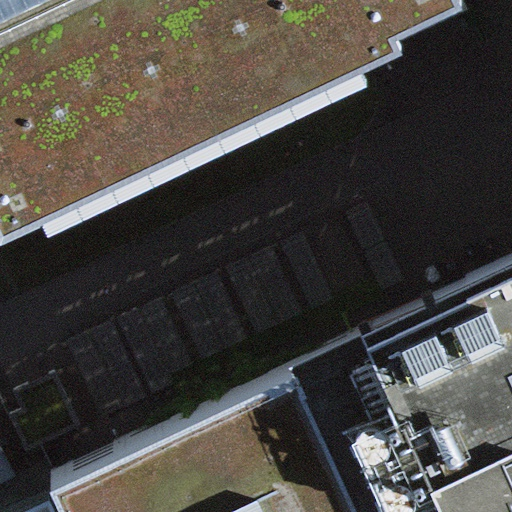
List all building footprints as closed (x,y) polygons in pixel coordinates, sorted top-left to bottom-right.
[(0,0),(0,207),(8,224),(409,38),(474,9),(469,0),(0,0)] [(371,319),(296,353),(370,511),(511,511),(511,251),(465,273),(466,275),(371,319)] [(370,511),(296,353),(51,467),(71,511),(370,511)] [(33,444),(87,419),(62,365),(20,385),(29,403),(16,408),(33,444)] [(65,511),(55,488),(0,511),(65,511)]
